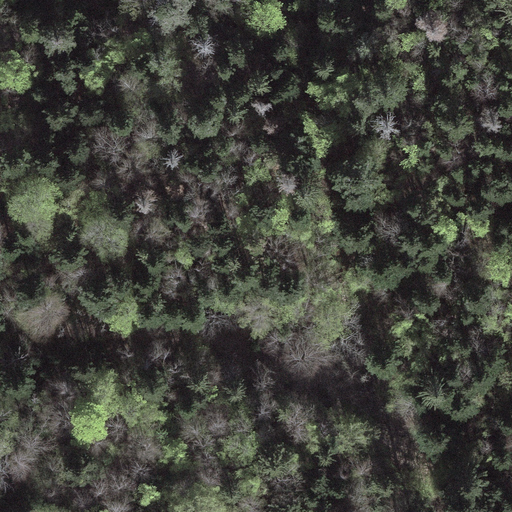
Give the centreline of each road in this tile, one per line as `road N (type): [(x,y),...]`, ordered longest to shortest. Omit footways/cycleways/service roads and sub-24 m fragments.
road 1 (track): [(0,326),(208,334),(253,348),(398,453),(421,461),(460,440),(511,368)]
road 2 (trunk): [(44,511),(212,0)]
